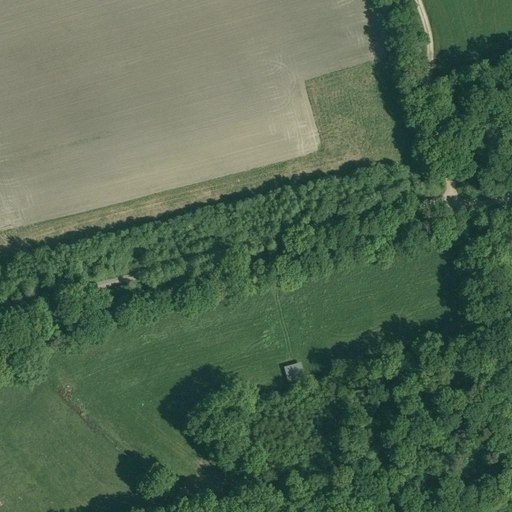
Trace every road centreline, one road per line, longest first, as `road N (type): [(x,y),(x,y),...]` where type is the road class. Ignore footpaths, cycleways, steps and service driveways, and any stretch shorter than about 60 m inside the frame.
road 1 (unclassified): [(511,200),(430,205),(155,266),(0,323)]
road 2 (track): [(417,0),(434,50),(427,95),(511,392)]
